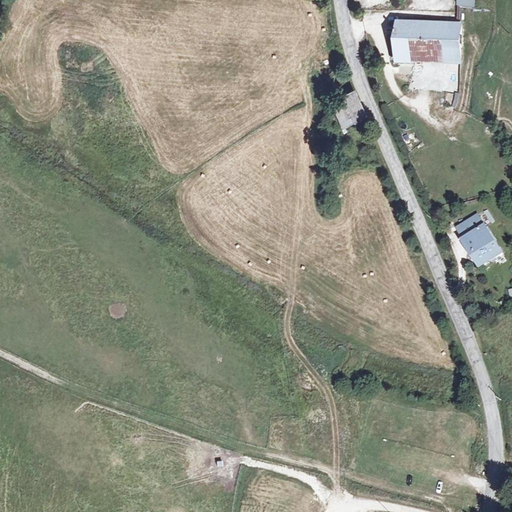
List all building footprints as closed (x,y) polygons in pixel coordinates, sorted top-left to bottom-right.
[(462,64),(463,25),(459,25),(400,24),(399,63),(462,64)] [(364,116),(353,90),(332,101),(343,127),(364,116)] [(410,150),(423,143),(415,130),(403,138),(410,150)] [(478,213),(456,228),(460,234),(462,241),(466,240),(485,227),(478,213)] [(503,253),(485,227),(466,240),(462,241),(482,267),(503,253)]
